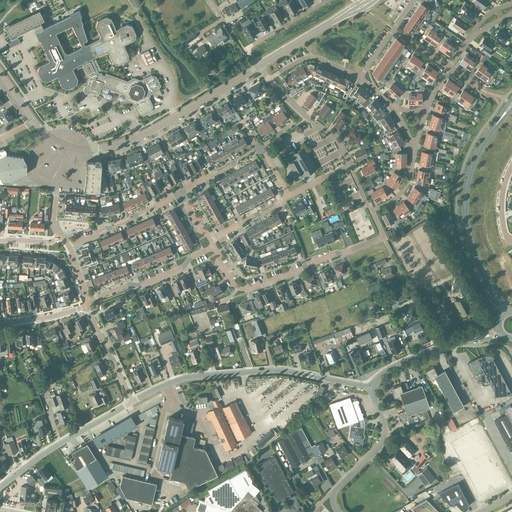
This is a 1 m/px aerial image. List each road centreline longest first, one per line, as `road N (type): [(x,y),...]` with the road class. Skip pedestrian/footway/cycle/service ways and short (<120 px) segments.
road 1 (tertiary): [(256,66),(138,136),(100,148),(63,144),(33,121)]
road 2 (tertiary): [(132,401),(182,379),(270,370),(372,387)]
road 3 (secondary): [(505,313),(474,254),(464,206),(475,156),(511,103)]
road 4 (residential): [(214,247),(232,284),(248,289),(382,237)]
road 5 (tertiary): [(0,487),(132,401)]
road 6 (residential): [(88,299),(163,276),(214,247)]
road 7 (tertiary): [(373,0),(256,66)]
road 8 (residential): [(68,247),(180,193)]
road 9 (unclassified): [(334,490),(382,442),(372,387)]
road 10 (residential): [(440,346),(382,237)]
road 11 (residential): [(349,165),(337,141),(268,78)]
